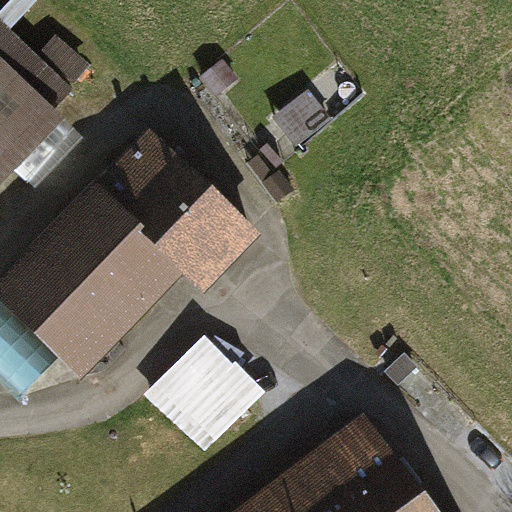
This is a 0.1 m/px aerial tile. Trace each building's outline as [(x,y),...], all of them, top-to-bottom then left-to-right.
[(0,193),(67,123),(48,105),(83,69),(55,42),(39,59),(0,21),(0,193)] [(145,137),(0,290),(0,311),(75,382),(181,270),(203,290),(253,237),(145,137)] [(0,372),(20,391),(49,359),(0,315),(0,372)] [(207,336),(144,397),(203,457),(266,396),(207,336)] [(230,511),(378,511),(412,487),(359,416),(230,511)] [(430,511),(412,487),(378,511),(430,511)]
